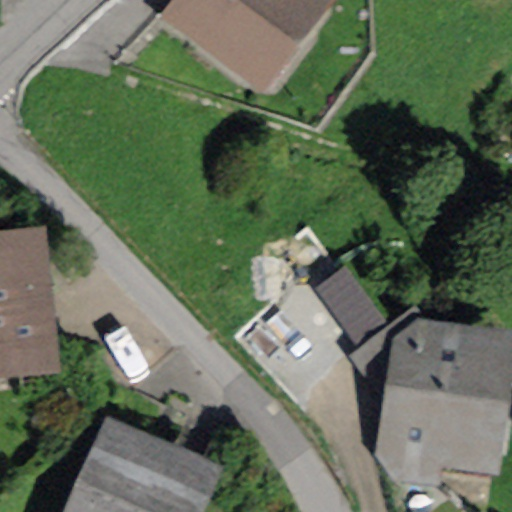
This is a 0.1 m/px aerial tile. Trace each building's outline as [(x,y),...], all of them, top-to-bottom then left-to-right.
[(279,102),(347,0),(181,0),(164,25),(279,102)] [(0,383),(71,376),(54,229),(0,235),(0,383)] [(319,289),(361,347),(391,325),(349,268),(319,289)] [(511,333),(432,322),(421,306),(406,318),(398,324),(353,356),(386,401),(378,457),(395,480),(444,488),(447,469),(509,479),(511,460),(511,333)] [(210,511),(230,469),(112,417),(69,511),(210,511)]
